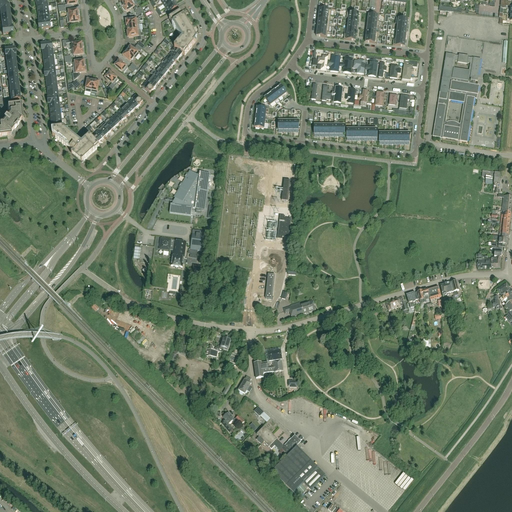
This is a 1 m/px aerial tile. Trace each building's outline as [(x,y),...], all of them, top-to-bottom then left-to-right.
[(126,12),(134,7),(133,6),(135,5),(132,1),(134,1),(134,0),(122,8),(124,12),(126,11),(126,12)] [(166,9),(175,4),(172,0),(170,0),(163,5),(166,9)] [(9,5),(7,4),(4,1),(0,4),(0,9),(9,8),(9,5)] [(169,14),(178,8),(175,4),(166,9),(169,14)] [(190,49),(192,47),(196,42),(195,42),(195,41),(196,41),(196,39),(195,39),(195,38),(196,38),(196,37),(193,32),(191,30),(192,30),(191,30),(190,27),(189,27),(188,25),(186,22),(187,22),(186,22),(185,20),(185,19),(185,20),(183,17),(184,17),(183,17),(182,15),(182,14),(181,15),(180,13),(180,12),(169,19),(172,24),(174,23),(184,39),(187,39),(187,42),(182,41),(180,44),(178,43),(174,48),(171,52),(172,52),(180,58),(183,54),(185,56),(185,55),(186,53),(187,54),(186,53),(188,51),(188,52),(188,51),(190,49)] [(142,41),(141,37),(143,36),(143,31),(141,31),(128,33),(128,32),(127,32),(127,37),(129,37),(129,39),(136,38),(136,41),(142,41)] [(140,54),(130,47),(129,48),(128,47),(126,51),(136,60),(136,59),(140,54)] [(15,55),(15,50),(14,48),(12,49),(12,48),(12,49),(4,50),(5,56),(6,56),(15,55)] [(130,62),(134,58),(136,60),(126,51),(123,54),(124,55),(123,56),(130,62)] [(180,58),(172,52),(169,56),(176,62),(180,58)] [(473,106),(474,99),(476,99),(477,95),(479,87),(474,86),(475,81),(477,81),(481,60),(468,58),(468,56),(468,57),(459,55),(459,56),(446,54),(444,71),(439,99),(438,105),(433,137),(432,137),(440,138),(442,138),(442,139),(458,141),(458,140),(460,141),(467,143),(467,142),(473,106)] [(176,62),(169,56),(166,60),(173,66),(176,62)] [(322,60),(318,60),(317,67),(321,67),(321,73),(327,73),(328,58),(323,58),(322,60)] [(339,74),(340,58),(331,58),(330,67),(331,67),(331,74),(339,74)] [(173,66),(166,60),(165,59),(161,63),(162,64),(170,70),(173,66)] [(128,68),(119,61),(118,62),(117,61),(114,65),(115,66),(124,74),(128,68)] [(354,71),(357,71),(356,77),(365,77),(365,63),(354,63),(354,71)] [(373,63),(372,66),(369,66),(369,68),(366,68),(366,72),(369,72),(368,76),(376,78),(378,64),(373,63)] [(162,64),(159,68),(167,74),(170,70),(162,64)] [(85,72),(86,71),(86,67),(72,68),(72,69),(73,68),(74,74),(72,74),(73,82),(79,77),(79,74),(85,73),(85,72)] [(398,72),(398,67),(390,67),(390,80),(401,80),(401,71),(398,72)] [(167,74),(159,68),(156,72),(163,78),(167,74)] [(163,78),(156,72),(152,76),(153,76),(160,82),(163,78)] [(117,85),(116,83),(118,81),(119,81),(119,80),(109,73),(108,73),(105,76),(106,77),(105,78),(112,84),(109,88),(110,88),(107,89),(109,95),(112,94),(111,92),(117,85)] [(160,82),(153,76),(152,76),(149,79),(157,86),(160,82)] [(91,93),(94,80),(89,79),(89,80),(88,80),(85,92),(91,93)] [(157,86),(149,79),(145,83),(146,83),(154,90),(157,86)] [(97,94),(99,82),(98,82),(98,81),(94,80),(91,93),(91,94),(91,93),(97,94)] [(154,90),(146,83),(145,83),(142,87),(143,89),(146,92),(146,91),(147,92),(148,92),(150,94),(154,90)] [(277,89),(282,97),(286,93),(281,86),(277,89)] [(273,92),(278,100),(282,97),(277,89),(273,92)] [(269,95),(274,102),(278,100),(273,92),(269,95)] [(384,103),(386,95),(377,94),(375,107),(386,109),(386,104),(384,103)] [(143,103),(141,101),(140,100),(141,100),(140,100),(139,99),(140,99),(138,96),(137,97),(136,95),(131,99),(132,100),(139,107),(143,103)] [(265,98),(270,106),(274,102),(269,95),(265,98)] [(132,100),(129,103),(135,110),(139,107),(132,100)] [(135,110),(129,103),(125,107),(131,114),(135,110)] [(18,127),(19,126),(19,125),(18,125),(20,121),(22,121),(23,121),(23,120),(22,117),(21,107),(22,107),(22,104),(19,104),(19,105),(7,106),(8,115),(5,118),(4,120),(1,123),(0,123),(0,137),(7,137),(10,136),(11,136),(11,135),(11,134),(13,130),(14,131),(15,131),(16,131),(17,130),(17,129),(18,128),(18,127)] [(131,114),(125,107),(121,110),(127,117),(131,114)] [(127,117),(121,110),(117,114),(124,121),(127,117)] [(124,121),(117,114),(113,117),(120,124),(124,121)] [(120,124),(113,117),(110,120),(110,121),(116,127),(120,124)] [(116,127),(110,121),(110,120),(109,119),(105,123),(106,124),(112,131),(116,127)] [(106,124),(102,127),(109,134),(112,131),(106,124)] [(109,134),(102,127),(98,131),(105,138),(109,134)] [(66,133),(65,131),(64,128),(52,130),(52,136),(55,138),(58,135),(66,134),(66,133)] [(105,138),(98,131),(95,134),(101,141),(105,138)] [(61,143),(68,134),(66,133),(66,134),(58,135),(55,138),(57,140),(59,141),(59,142),(60,142),(61,143)] [(66,147),(73,138),(68,134),(61,143),(62,143),(61,144),(62,144),(62,143),(64,145),(66,147)] [(101,141),(95,134),(91,138),(97,145),(101,141)] [(97,145),(91,138),(90,136),(85,141),(86,142),(82,145),(91,155),(92,153),(93,153),(95,151),(97,149),(99,147),(97,145)] [(70,150),(76,143),(77,141),(75,140),(73,138),(66,147),(68,149),(70,150)] [(76,149),(80,144),(77,141),(76,143),(70,150),(71,151),(74,153),(77,150),(76,149)] [(91,155),(82,145),(79,148),(87,158),(88,157),(90,155),(91,155),(90,155),(91,155)] [(87,158),(79,148),(77,150),(74,153),(72,155),(82,163),(84,161),(86,159),(87,158)] [(171,205),(169,214),(191,216),(192,208),(204,210),(207,191),(209,191),(209,187),(207,187),(208,179),(210,179),(211,175),(209,174),(200,173),(200,175),(198,174),(197,176),(190,171),(188,174),(187,174),(185,177),(187,178),(184,182),(183,185),(181,184),(179,187),(180,188),(175,198),(175,201),(175,202),(174,205),(172,205),(171,205)] [(485,177),(485,184),(491,184),(493,172),(482,171),(482,176),(485,177)] [(284,180),(282,201),(288,202),(290,181),(284,180)] [(288,239),(291,219),(284,218),(284,217),(279,216),(277,238),(277,239),(282,240),(282,238),(288,239)] [(273,238),(275,222),(267,221),(265,238),(265,241),(272,241),(273,238)] [(193,231),(190,250),(202,252),(204,232),(197,231),(193,231)] [(184,258),(186,243),(167,240),(161,239),(160,250),(165,251),(170,251),(169,255),(172,255),(172,256),(171,266),(182,268),(183,258),(184,258)] [(507,245),(507,240),(499,239),(498,247),(505,248),(505,244),(507,245)] [(500,269),(500,262),(501,259),(496,258),(496,259),(490,259),(490,261),(490,269),(491,269),(500,269)] [(490,269),(490,261),(482,261),(482,259),(478,260),(478,264),(477,264),(477,270),(490,269)] [(268,275),(265,299),(272,300),(275,276),(268,275)] [(459,291),(456,281),(451,283),(454,296),(458,296),(457,291),(459,291)] [(447,298),(447,297),(447,296),(446,295),(453,293),(450,283),(440,286),(443,297),(445,296),(446,299),(447,298)] [(511,291),(506,284),(497,290),(498,292),(497,292),(498,294),(499,294),(500,296),(498,296),(499,298),(501,297),(511,291)] [(437,287),(427,290),(428,295),(430,301),(441,298),(437,287)] [(424,296),(428,295),(427,290),(417,293),(420,304),(426,303),(424,296)] [(511,300),(511,292),(511,291),(501,297),(503,301),(505,300),(507,303),(504,305),(505,306),(511,300)] [(410,308),(419,306),(415,293),(406,296),(410,308)] [(407,310),(405,301),(400,303),(399,300),(389,303),(389,305),(386,307),(388,313),(391,312),(391,310),(402,307),(403,311),(407,310)] [(290,318),(315,311),(312,302),(300,305),(296,306),(283,310),(284,314),(289,312),(290,318)] [(137,332),(131,337),(134,341),(140,335),(137,332)] [(228,351),(231,340),(223,338),(220,348),(218,347),(216,348),(216,351),(212,350),(213,347),(210,346),(210,350),(207,349),(206,356),(207,356),(207,358),(216,360),(218,352),(222,353),(224,349),(225,349),(225,350),(228,351)] [(237,365),(242,353),(232,349),(227,362),(237,365)] [(283,372),(281,361),(280,352),(267,353),(269,362),(270,373),(274,372),(274,373),(283,372)] [(270,373),(269,362),(254,364),(256,379),(263,378),(263,375),(264,375),(263,374),(270,373)] [(249,387),(251,384),(249,383),(251,380),(246,377),(238,391),(245,394),(247,390),(249,392),(251,389),(249,387)] [(227,384),(222,393),(226,395),(231,386),(227,384)] [(223,398),(213,392),(212,395),(221,401),(223,398)] [(259,417),(263,413),(258,407),(254,411),(259,417)] [(236,422),(231,416),(230,417),(228,414),(223,418),(225,421),(228,425),(232,422),(233,424),(236,422)] [(12,418),(20,430),(24,428),(15,415),(12,418)] [(245,424),(239,417),(236,420),(242,426),(245,424)] [(225,421),(222,424),(229,433),(232,430),(233,430),(229,426),(228,425),(225,421)] [(261,445),(264,442),(271,435),(268,432),(266,431),(267,430),(264,427),(256,435),(259,437),(256,440),(261,445)] [(268,447),(269,447),(271,450),(275,446),(278,449),(281,445),(271,435),(264,442),(269,447),(268,447)] [(325,475),(310,461),(296,447),(297,446),(297,445),(300,442),(296,437),(294,436),(291,439),(291,440),(289,442),(288,441),(288,442),(284,446),(285,446),(282,449),(284,452),(288,455),(271,472),(293,493),(296,490),(303,483),(311,490),(325,475)] [(302,488),(294,495),(298,499),(306,492),(302,488)]
